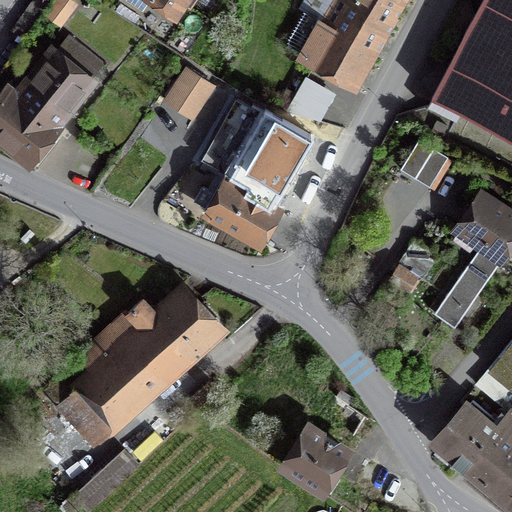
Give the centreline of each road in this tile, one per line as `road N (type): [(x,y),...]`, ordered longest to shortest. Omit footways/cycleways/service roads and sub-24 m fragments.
road 1 (residential): [(284,299),(439,0)]
road 2 (tertiary): [(0,168),(284,299)]
road 3 (tertiary): [(284,299),(342,346),(398,427)]
road 4 (residential): [(398,427),(441,401),(511,315)]
